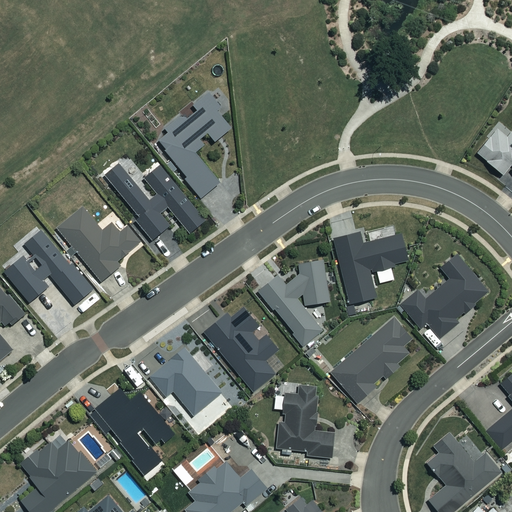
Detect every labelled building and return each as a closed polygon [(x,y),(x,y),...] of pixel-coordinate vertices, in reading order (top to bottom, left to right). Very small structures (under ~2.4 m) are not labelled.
[(221,107),(210,91),(191,104),(196,112),(157,139),(199,197),(217,185),(193,151),(201,146),(197,139),(207,132),(213,141),(229,130),(215,111),(221,107)] [(511,129),(505,138),(494,129),(475,152),(501,175),(507,167),(511,171),(511,129)] [(147,201),(118,164),(104,175),(139,218),(136,221),(151,239),(168,225),(159,213),(167,207),(188,233),(203,221),(158,165),(143,178),(156,194),(147,201)] [(102,231),(83,207),(57,228),(100,281),(119,266),(116,262),(141,241),(128,226),(119,233),(111,224),(102,231)] [(91,290),(40,230),(23,244),(41,265),(33,272),(20,257),(3,272),(29,302),(46,287),(41,281),(48,275),(74,305),(91,290)] [(361,244),(358,232),(332,238),(347,303),(374,297),(368,272),(375,270),(378,283),(393,279),(389,264),(406,261),(400,235),(361,244)] [(487,292),(455,254),(438,268),(448,279),(424,300),(416,291),(399,305),(420,329),(426,324),(439,339),(457,324),(454,320),(487,292)] [(321,330),(299,302),(299,295),(303,295),(304,305),(329,302),(321,259),(297,263),(298,272),(284,283),(277,275),(257,290),(276,313),(277,312),(302,345),(321,330)] [(0,336),(0,324),(2,327),(8,322),(10,325),(23,314),(0,287),(0,359),(12,350),(0,336)] [(257,327),(242,308),(230,318),(226,313),(203,332),(253,392),(275,374),(264,361),(278,350),(266,335),(258,342),(250,333),(257,327)] [(411,338),(391,317),(330,374),(357,403),(374,387),(372,384),(383,374),(385,377),(409,355),(401,347),(411,338)] [(181,351),(193,342),(185,332),(174,341),(181,351)] [(511,372),(498,384),(507,394),(505,396),(511,404),(511,408),(485,431),(502,451),(511,442),(511,372)] [(316,387),(298,386),(298,394),(283,394),(282,422),(279,422),(277,449),(306,451),(305,456),(330,457),(331,433),(313,432),(316,387)] [(160,463),(136,431),(143,426),(157,443),(170,433),(139,392),(128,401),(119,389),(95,408),(145,474),(160,463)] [(483,453),(473,462),(447,432),(432,446),(438,452),(426,463),(445,485),(427,500),(437,511),(451,511),(499,471),(483,453)] [(47,511),(96,472),(69,440),(56,451),(48,440),(19,464),(36,485),(19,499),(29,511),(47,511)] [(239,479),(225,462),(216,469),(213,465),(184,489),(195,501),(184,510),(186,511),(228,511),(241,502),(244,506),(251,500),(256,506),(270,494),(249,470),(239,479)] [(130,511),(120,511),(107,495),(88,511),(83,506),(76,511),(132,511),(130,511)] [(319,511),(311,503),(309,505),(302,496),(286,510),(288,511),(319,511)]
